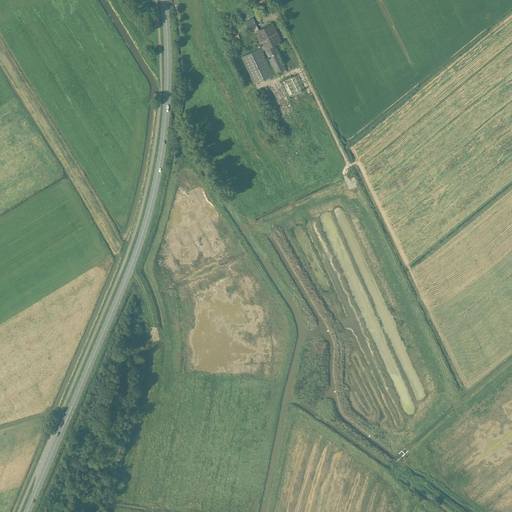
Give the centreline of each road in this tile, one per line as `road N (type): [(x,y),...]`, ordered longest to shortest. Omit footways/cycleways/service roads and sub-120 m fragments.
road 1 (primary): [(26,511),(131,265),(151,197),(165,95),(161,0)]
road 2 (track): [(147,400),(155,341),(145,297),(0,50)]
road 3 (track): [(378,141),(347,165),(343,181),(239,233),(174,338),(154,336)]
road 4 (track): [(347,165),(268,0)]
road 5 (track): [(252,226),(327,333)]
